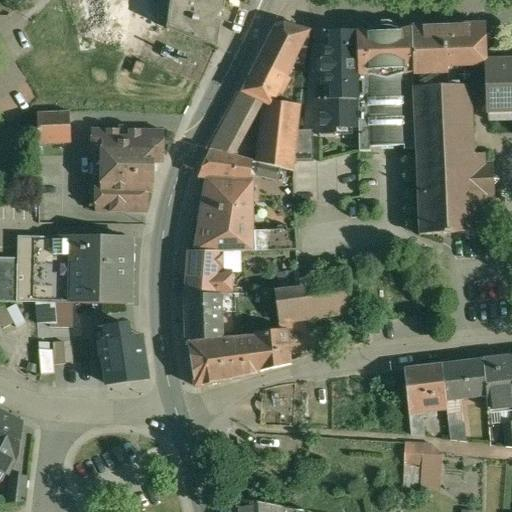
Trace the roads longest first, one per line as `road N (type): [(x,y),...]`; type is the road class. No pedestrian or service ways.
road 1 (secondary): [(174,408),(158,297),(165,218),(259,0)]
road 2 (residential): [(511,340),(378,356),(174,408)]
road 3 (residential): [(174,408),(62,412),(0,388)]
